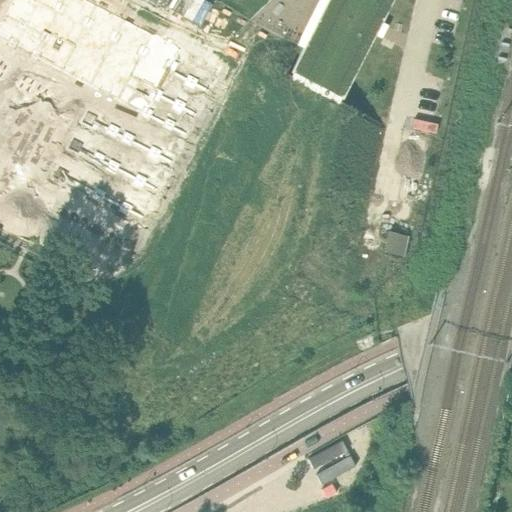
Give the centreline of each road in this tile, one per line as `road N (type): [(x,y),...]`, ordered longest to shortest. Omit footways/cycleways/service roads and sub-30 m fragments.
road 1 (tertiary): [(511,326),(331,402),(130,511)]
road 2 (residential): [(431,0),(400,124)]
